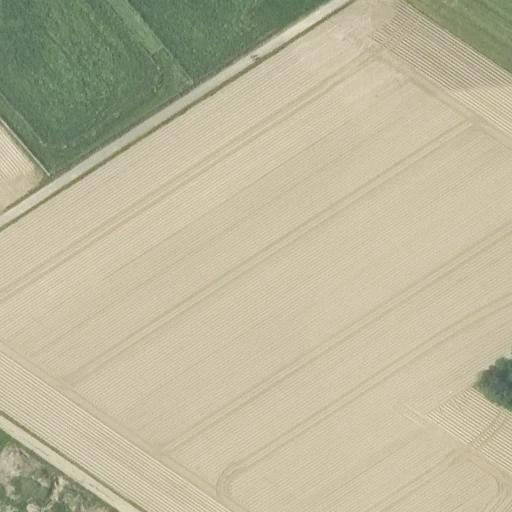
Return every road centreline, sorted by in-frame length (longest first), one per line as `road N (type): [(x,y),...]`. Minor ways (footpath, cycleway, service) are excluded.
road 1 (track): [(0,225),(347,0)]
road 2 (track): [(0,420),(132,511)]
